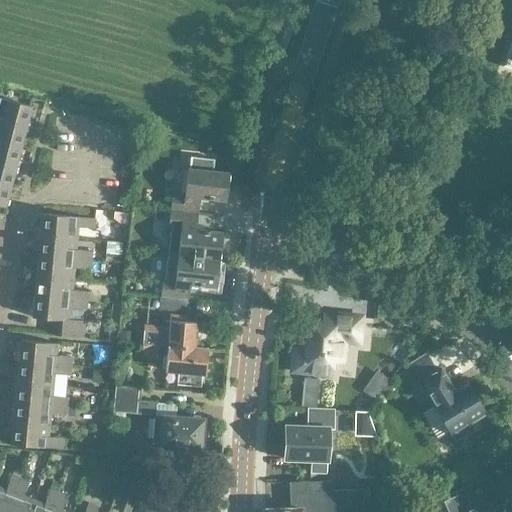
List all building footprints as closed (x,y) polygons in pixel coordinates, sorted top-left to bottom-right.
[(0,119),(25,126),(30,106),(18,102),(0,97),(0,119)] [(0,141),(20,146),(25,126),(0,119),(0,141)] [(0,162),(15,166),(20,146),(0,141),(0,162)] [(15,166),(0,162),(0,183),(10,186),(15,166)] [(169,210),(198,213),(200,197),(224,200),(227,173),(186,168),(183,195),(172,193),(169,210)] [(10,186),(0,183),(0,205),(4,207),(10,186)] [(198,213),(169,210),(167,227),(180,228),(177,255),(218,259),(221,232),(196,229),(198,213)] [(40,234),(77,238),(78,227),(94,229),(95,218),(42,213),(40,234)] [(77,238),(40,234),(38,255),(91,260),(92,251),(76,249),(77,238)] [(218,259),(177,255),(168,254),(165,280),(162,280),(160,297),(188,300),(190,284),(215,287),(218,259)] [(38,255),(36,275),(74,279),(74,268),(91,269),(91,260),(38,255)] [(36,275),(34,296),(88,301),(89,292),(73,290),(74,279),(36,275)] [(88,301),(34,296),(32,317),(55,319),(53,335),(84,337),(85,321),(70,319),(71,309),(87,310),(88,301)] [(290,349),(289,373),(327,374),(328,337),(354,338),(354,312),(317,311),(316,321),(303,321),(302,350),(290,349)] [(142,342),(194,347),(196,322),(180,320),(180,315),(170,314),(169,327),(144,324),(142,342)] [(19,360),(72,365),(73,356),(57,355),(58,343),(21,339),(19,360)] [(168,345),(142,342),(141,354),(167,356),(165,371),(179,372),(178,384),(201,386),(202,374),(206,374),(208,348),(168,345)] [(465,416),(482,409),(469,381),(456,387),(442,357),(418,367),(448,430),(468,422),(465,416)] [(17,380),(54,384),(55,373),(71,375),(72,365),(19,360),(17,380)] [(375,368),(364,389),(375,395),(387,374),(375,368)] [(305,375),(303,404),(317,404),(319,376),(305,375)] [(15,401),(68,406),(69,397),(52,395),(54,384),(17,380),(15,401)] [(113,398),(137,401),(139,388),(115,386),(113,398)] [(137,401),(113,398),(112,411),(154,415),(155,415),(156,402),(137,401)] [(68,406),(15,401),(13,421),(50,425),(51,413),(67,415),(68,406)] [(372,433),(373,409),(355,408),(354,433),(372,433)] [(310,472),(326,473),(329,411),(307,410),(307,426),(285,426),(284,459),(310,460),(310,472)] [(177,418),(177,417),(155,415),(154,415),(152,441),(160,442),(160,445),(177,446),(177,449),(191,450),(191,447),(199,448),(202,420),(177,418)] [(50,425),(13,421),(11,442),(63,448),(64,437),(48,436),(50,425)] [(131,490),(127,501),(133,503),(146,467),(126,460),(122,471),(124,472),(119,485),(131,490)] [(0,511),(7,511),(21,478),(12,475),(7,489),(0,486),(0,511)] [(7,511),(29,511),(34,499),(23,495),(29,481),(21,478),(7,511)] [(157,511),(168,486),(148,479),(134,511),(157,511)] [(264,511),(363,511),(363,490),(331,491),(331,481),(288,482),(289,509),(265,509),(264,511)] [(502,511),(489,482),(458,496),(465,511),(502,511)] [(34,499),(29,511),(51,511),(59,492),(50,489),(45,503),(34,499)] [(68,495),(59,492),(51,511),(68,511),(62,510),(68,495)] [(408,504),(411,511),(433,511),(429,497),(408,504)] [(98,511),(96,511),(98,506),(89,503),(85,511),(98,511)]
